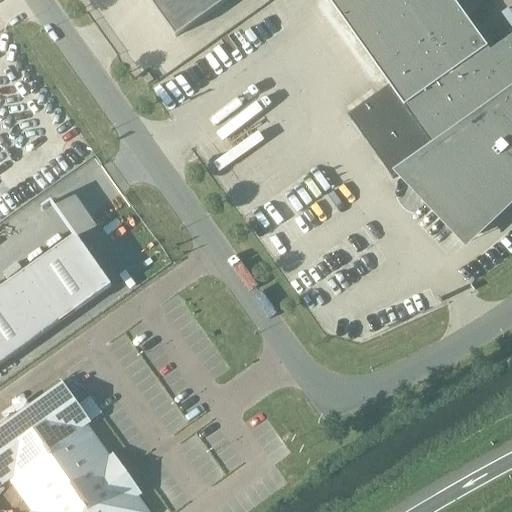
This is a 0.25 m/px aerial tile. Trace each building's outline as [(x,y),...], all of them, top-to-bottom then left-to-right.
[(147,0),(175,38),(228,0),(147,0)] [(389,86),(346,117),(392,180),(402,174),(413,186),(409,189),(419,200),(423,196),(466,241),(511,197),(511,36),(490,52),(453,0),(328,0),(389,86)] [(222,201),(254,183),(245,169),(263,158),(257,148),(208,177),(222,201)] [(0,365),(111,287),(105,278),(102,281),(71,238),(0,289),(0,365)] [(6,422),(0,426),(0,484),(2,487),(14,478),(36,509),(31,511),(139,511),(132,502),(142,496),(112,454),(103,461),(82,430),(91,424),(61,382),(29,406),(24,398),(0,415),(6,422)]
